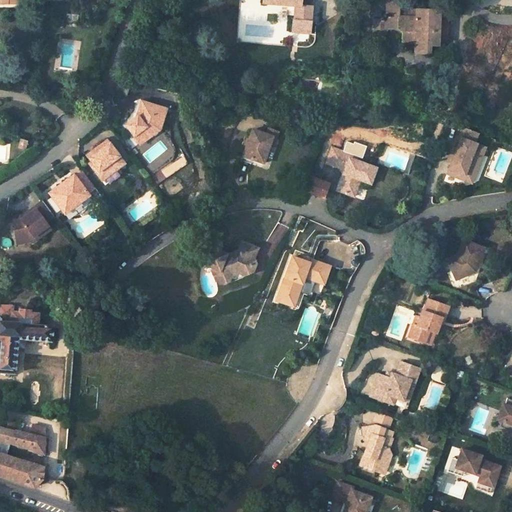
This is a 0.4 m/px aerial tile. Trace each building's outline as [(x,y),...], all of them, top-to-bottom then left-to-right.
[(289,33),(306,35),(309,7),(307,7),(299,7),(299,0),(262,0),(262,3),(293,6),(292,20),(290,20),(289,33)] [(415,53),(438,54),(440,11),(397,10),(397,0),(385,0),(384,20),(384,29),(400,30),(403,33),(403,47),(415,48),(415,53)] [(440,11),(438,54),(445,54),(448,12),(440,11)] [(384,37),(384,29),(384,20),(372,20),(372,36),(384,37)] [(114,92),(127,95),(129,86),(136,87),(137,84),(122,80),(118,79),(114,92)] [(333,106),(344,109),(348,93),(336,90),(334,101),(333,106)] [(125,127),(139,146),(144,142),(145,141),(147,136),(156,130),(160,130),(166,111),(142,103),(137,118),(125,127)] [(273,136),(270,145),(273,146),(279,131),(269,128),(267,134),(273,136)] [(243,155),(263,162),(270,145),(273,136),(267,134),(253,129),(250,136),(247,145),(243,155)] [(145,141),(160,130),(156,130),(147,136),(145,141)] [(450,164),(446,174),(456,178),(457,173),(472,179),(484,148),(458,139),(455,146),(452,147),(449,155),(453,157),(450,164)] [(92,169),(104,185),(121,173),(126,169),(120,161),(116,164),(112,158),(113,151),(109,146),(93,158),(95,161),(92,164),(94,167),(92,169)] [(336,190),(352,196),(358,180),(369,183),(375,168),(355,160),(356,156),(332,147),(326,162),(344,169),(336,190)] [(74,177),(49,195),(68,221),(72,218),(75,218),(78,217),(81,216),(83,214),(85,212),(87,210),(88,208),(89,206),(92,203),(87,195),(95,190),(83,173),(75,179),(74,177)] [(121,173),(104,185),(107,190),(124,178),(121,173)] [(457,173),(456,178),(470,183),(472,179),(457,173)] [(24,216),(11,219),(16,241),(32,238),(38,234),(41,238),(50,231),(45,224),(54,218),(43,203),(29,213),(30,215),(24,219),(24,216)] [(32,238),(16,241),(16,245),(36,242),(41,238),(38,234),(32,238)] [(218,270),(221,278),(229,275),(230,273),(235,271),(237,272),(247,267),(252,257),(256,246),(240,240),(236,250),(235,249),(227,254),(228,256),(226,257),(224,252),(206,245),(199,262),(211,267),(218,270)] [(446,258),(454,278),(472,271),(472,269),(472,266),(473,263),(471,262),(472,260),(475,261),(480,252),(471,248),(472,245),(462,241),(456,255),(446,258)] [(247,267),(237,272),(242,274),(251,271),(254,262),(252,257),(247,267)] [(289,257),(275,301),(287,305),(292,290),(297,292),(301,277),(315,281),(317,273),(324,275),(326,265),(306,259),(305,262),(299,260),(289,257)] [(221,278),(218,270),(211,267),(210,270),(214,280),(222,283),(227,281),(229,275),(221,278)] [(317,273),(315,281),(321,283),(324,275),(317,273)] [(292,290),(287,305),(292,306),(297,292),(292,290)] [(410,324),(406,337),(421,343),(426,331),(431,333),(435,323),(437,318),(442,319),(447,307),(426,299),(421,311),(420,310),(417,317),(414,326),(410,324)] [(0,372),(14,374),(17,339),(50,342),(51,326),(37,325),(38,314),(30,313),(30,310),(20,309),(19,310),(19,312),(12,311),(12,318),(9,318),(8,321),(10,321),(10,324),(3,323),(3,316),(0,316),(0,372)] [(426,331),(421,343),(427,345),(431,333),(426,331)] [(368,396),(391,404),(393,397),(401,400),(408,381),(413,383),(418,369),(399,362),(394,375),(390,374),(384,376),(376,374),(368,396)] [(408,381),(401,400),(406,402),(413,383),(408,381)] [(511,400),(505,398),(503,405),(502,406),(506,407),(500,421),(499,425),(511,429),(511,400)] [(500,421),(506,407),(502,406),(503,405),(500,404),(495,419),(500,421)] [(372,422),(387,428),(390,419),(375,414),(372,422)] [(0,441),(1,442),(2,441),(34,450),(33,452),(43,454),(44,438),(0,427),(0,441)] [(374,472),(379,474),(384,471),(390,456),(387,450),(390,440),(389,439),(391,434),(372,427),(360,429),(361,431),(358,431),(359,438),(362,437),(363,442),(367,444),(366,450),(364,449),(359,467),(366,470),(371,467),(374,472)] [(473,487),(487,492),(496,465),(476,459),(476,455),(457,449),(453,460),(451,467),(461,470),(476,475),(473,487)] [(0,475),(33,488),(34,486),(35,485),(37,484),(39,483),(39,482),(43,481),(45,481),(47,481),(47,480),(48,474),(41,473),(41,467),(0,454),(0,475)] [(461,470),(451,467),(453,460),(448,458),(444,472),(459,476),(461,470)] [(343,511),(365,511),(370,498),(355,493),(356,490),(338,483),(333,498),(347,503),(343,511)] [(70,501),(72,502),(74,487),(64,484),(64,487),(70,501)]
